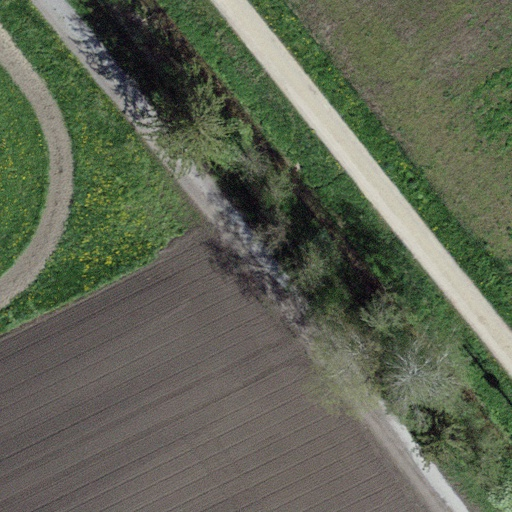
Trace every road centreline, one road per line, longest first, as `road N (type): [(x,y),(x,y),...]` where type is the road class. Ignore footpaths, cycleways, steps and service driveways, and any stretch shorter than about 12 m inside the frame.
road 1 (track): [(456,511),(51,0)]
road 2 (track): [(511,368),(226,0)]
road 3 (unknown): [(0,45),(42,102),(60,169),(38,250),(0,293)]
